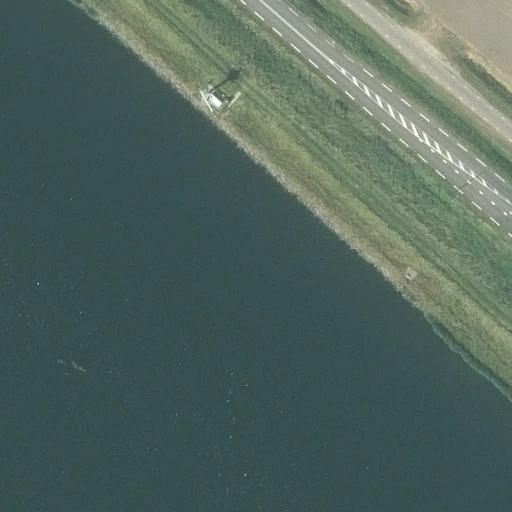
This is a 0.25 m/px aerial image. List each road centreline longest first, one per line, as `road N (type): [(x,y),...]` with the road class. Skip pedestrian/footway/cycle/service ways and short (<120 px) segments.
road 1 (track): [(144,0),(511,329)]
road 2 (primary): [(511,223),(256,0)]
road 3 (unclassified): [(511,135),(352,0)]
